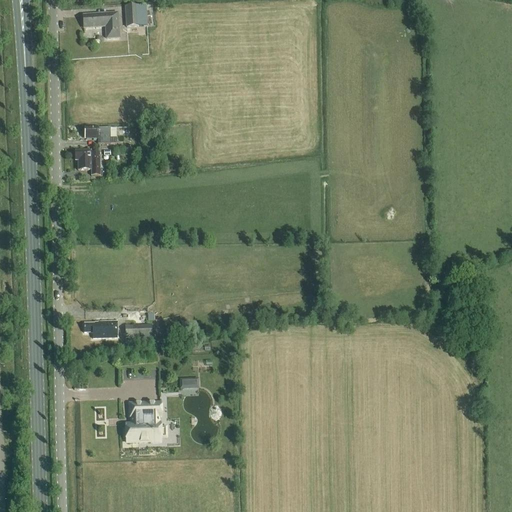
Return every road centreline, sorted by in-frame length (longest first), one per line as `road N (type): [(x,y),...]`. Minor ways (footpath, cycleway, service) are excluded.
road 1 (primary): [(40,511),(20,0)]
road 2 (unclassified): [(62,511),(53,0)]
